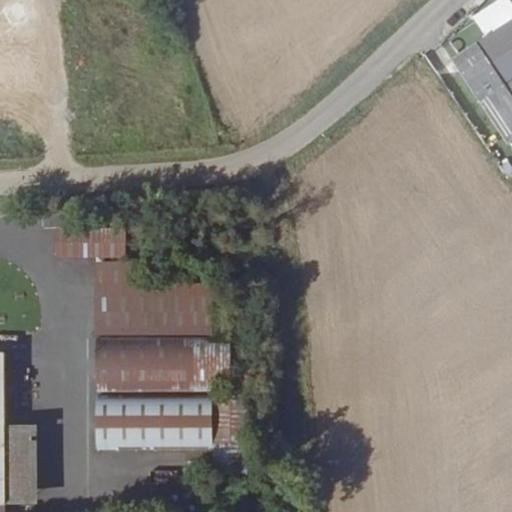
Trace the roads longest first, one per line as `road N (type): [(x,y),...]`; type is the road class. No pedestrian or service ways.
road 1 (unclassified): [(0,185),(191,176),(265,157),(327,116),(452,0)]
road 2 (track): [(296,511),(265,157)]
